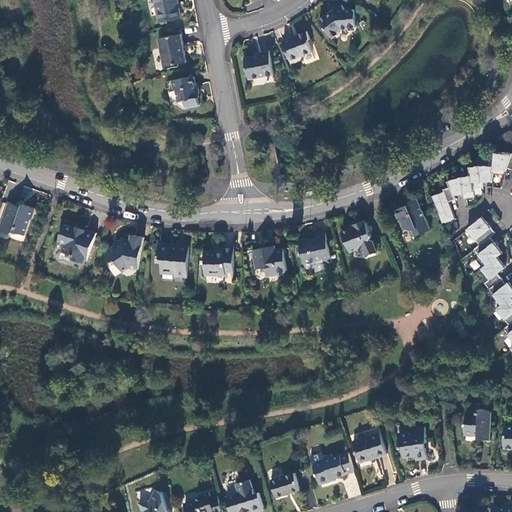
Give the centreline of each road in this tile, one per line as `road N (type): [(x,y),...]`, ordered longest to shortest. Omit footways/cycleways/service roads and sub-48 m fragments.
road 1 (tertiary): [(241,211),(311,206),(352,193),(489,121)]
road 2 (tertiary): [(0,160),(143,206),(241,211)]
road 3 (residential): [(211,32),(241,211)]
